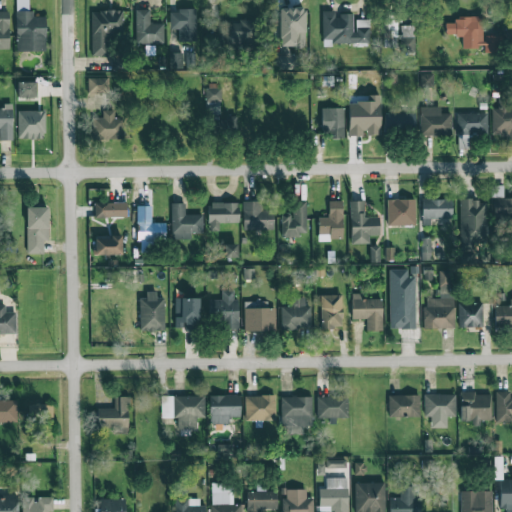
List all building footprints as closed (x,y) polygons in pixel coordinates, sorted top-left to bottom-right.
[(305,8),(280,7),(278,69),(296,69),(296,55),(289,55),(289,47),(305,47),(305,8)] [(163,23),(150,23),(150,9),(135,10),(136,44),(164,43),(163,23)] [(195,9),(169,10),(170,29),(178,29),(178,41),(196,41),(195,9)] [(91,11),(91,56),(111,56),(111,70),(121,69),(120,52),(109,52),(109,34),(122,33),(122,10),(91,11)] [(8,11),(0,11),(0,48),(9,48),(8,11)] [(45,16),(34,17),(33,11),(15,11),(16,51),(46,51),(45,16)] [(369,20),(354,20),(353,14),(335,14),(335,11),(321,11),(322,39),(331,39),(332,44),(369,43),(369,20)] [(500,36),(481,36),(481,18),(446,19),(446,36),(462,36),(462,48),(484,48),(484,53),(500,52),(500,36)] [(413,53),(414,25),(401,25),(401,20),(383,19),(383,47),(400,47),(399,52),(413,53)] [(251,20),(226,21),(228,49),(253,48),(251,20)] [(420,74),(420,87),(433,86),(432,73),(420,74)] [(109,93),(108,77),(88,78),(88,94),(109,93)] [(36,82),(18,81),(18,97),(36,98),(36,82)] [(221,114),(220,88),(205,88),(205,115),(221,114)] [(380,135),(379,95),(367,95),(367,101),(348,102),(349,136),(364,135),(380,135)] [(440,107),(420,106),(419,134),(450,135),(451,113),(440,113),(440,107)] [(511,146),(511,106),(491,107),(492,135),(506,135),(506,146),(511,146)] [(12,107),(0,107),(0,140),(13,141),(12,107)] [(344,138),(343,108),(323,108),(323,139),(344,138)] [(45,111),(18,110),(17,138),(44,139),(45,111)] [(123,117),(114,117),(114,110),(102,110),(102,117),(92,118),(92,139),(123,139),(123,117)] [(384,111),(385,132),(415,132),(414,110),(384,111)] [(457,113),(457,134),(487,133),(487,113),(457,113)] [(511,219),(511,198),(503,198),(503,185),(492,185),(493,220),(511,219)] [(415,199),(387,199),(388,226),(415,225),(415,199)] [(422,218),(452,218),(452,199),(422,199),(422,218)] [(470,251),(471,241),(484,241),(486,201),(460,199),(458,250),(470,251)] [(242,201),(243,230),(274,229),(273,209),(262,210),(261,201),(242,201)] [(281,213),(281,236),(306,235),(306,201),(292,201),(292,213),(281,213)] [(318,240),(342,240),(342,201),(328,201),(328,217),(318,217),(318,240)] [(350,201),(351,244),(369,243),(369,236),(380,235),(380,217),(364,217),(364,201),(350,201)] [(94,203),(95,218),(127,217),(126,202),(94,203)] [(238,202),(207,203),(208,231),(219,231),(219,223),(239,222),(238,202)] [(202,214),(185,214),(185,203),(171,203),(172,240),(191,239),(191,234),(203,233),(202,214)] [(151,222),(152,206),(137,205),(135,239),(162,240),(163,223),(151,222)] [(47,207),(26,207),(27,254),(43,253),(43,241),(48,241),(47,207)] [(121,235),(96,236),(97,255),(122,254),(121,235)] [(421,238),(422,260),(431,259),(430,238),(421,238)] [(238,244),(224,244),(224,258),(238,257),(238,244)] [(390,329),(415,328),(415,276),(408,276),(408,269),(389,269),(390,329)] [(424,329),(452,329),(452,271),(439,271),(439,297),(424,297),(424,329)] [(238,298),(234,299),(233,290),(221,290),(222,299),(208,299),(209,322),(218,322),(218,329),(238,329),(238,298)] [(351,319),(366,319),(366,331),(382,330),(382,298),(362,299),(362,293),(351,294),(351,319)] [(164,331),(164,297),(156,297),(156,294),(139,294),(140,331),(164,331)] [(341,294),(321,295),(322,328),(342,327),(341,294)] [(175,328),(184,327),(184,331),(199,331),(198,297),(174,298),(175,328)] [(304,297),(291,297),(291,307),(280,307),(281,329),(310,329),(310,306),(305,306),(304,297)] [(275,307),(264,307),(264,302),(244,301),(244,331),(275,331),(275,307)] [(482,327),(482,303),(458,303),(458,328),(482,327)] [(15,312),(5,312),(5,305),(0,304),(0,333),(16,333),(15,312)] [(511,306),(495,305),(494,326),(511,326),(511,306)] [(511,422),(511,392),(496,391),(495,422),(511,422)] [(460,421),(472,421),(472,426),(480,426),(480,420),(490,420),(490,393),(460,393),(460,421)] [(447,427),(446,417),(455,416),(455,394),(423,395),(424,417),(430,417),(431,428),(447,427)] [(204,395),(161,396),(161,418),(176,418),(176,429),(197,429),(196,417),(204,417),(204,395)] [(240,417),(240,395),(209,395),(210,424),(229,424),(229,417),(240,417)] [(275,420),(274,395),(244,396),(245,421),(275,420)] [(419,417),(419,395),(388,395),(388,417),(419,417)] [(129,397),(114,396),(114,408),(97,408),(96,431),(128,432),(129,397)] [(311,396),(280,397),(281,434),(303,433),(303,426),(312,426),(311,396)] [(317,418),(348,418),(347,396),(316,396),(317,418)] [(17,400),(0,399),(0,422),(16,423),(17,400)] [(28,424),(52,426),(53,405),(29,404),(28,424)] [(232,445),(217,444),(217,454),(232,455),(232,445)] [(319,506),(331,506),(330,511),(347,511),(347,477),(326,478),(326,488),(318,489),(319,506)] [(499,509),(505,509),(504,511),(511,511),(511,480),(500,480),(499,509)] [(384,511),(384,482),(354,483),(355,511),(384,511)] [(242,511),(242,504),(233,504),(232,483),(211,483),(211,511),(242,511)] [(388,511),(419,511),(420,497),(413,497),(414,486),(400,486),(400,498),(389,498),(388,511)] [(313,511),(313,498),(305,498),(305,489),(286,489),(286,499),(282,499),(281,511),(313,511)] [(277,510),(276,491),(246,492),(246,511),(260,511),(260,510),(277,510)] [(491,511),(492,491),(461,491),(460,511),(491,511)] [(0,511),(17,511),(18,495),(0,494),(0,511)] [(22,511),(47,511),(48,511),(52,511),(53,497),(35,497),(23,496),(22,511)] [(203,511),(204,498),(176,499),(176,507),(170,507),(170,511),(203,511)] [(125,511),(125,499),(99,499),(99,511),(125,511)]
